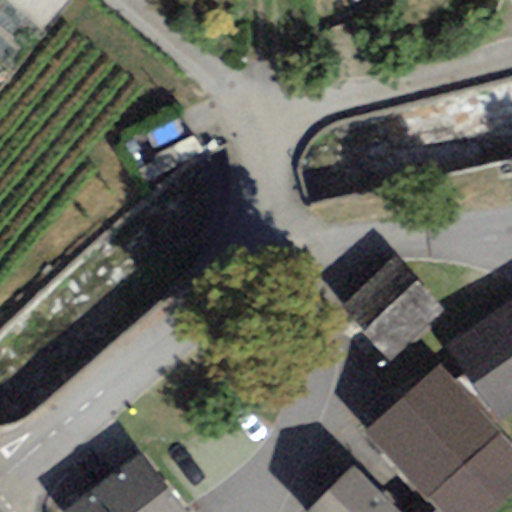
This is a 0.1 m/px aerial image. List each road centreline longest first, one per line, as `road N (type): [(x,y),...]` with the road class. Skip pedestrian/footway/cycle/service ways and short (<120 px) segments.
road 1 (unclassified): [(266,233),(0,476)]
road 2 (residential): [(253,133),(320,107),(511,59)]
road 3 (residential): [(266,233),(511,226)]
road 4 (unclassified): [(114,0),(253,133)]
